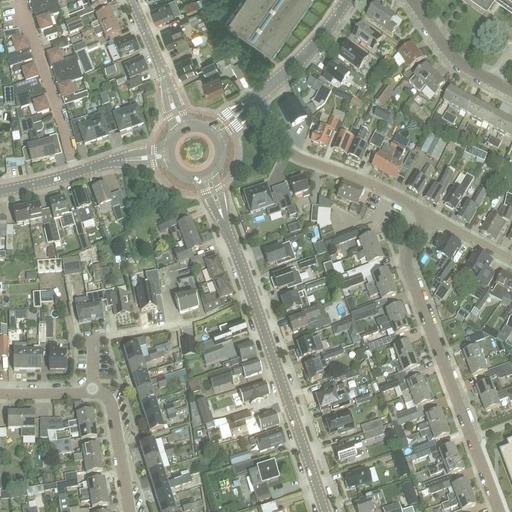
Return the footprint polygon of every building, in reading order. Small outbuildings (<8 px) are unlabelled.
[(29,0),(33,10),(57,2),(56,0),(29,0)] [(92,9),(104,4),(107,3),(105,0),(85,0),(88,4),(82,7),(84,11),(68,17),(70,23),(78,19),(94,13),(92,9)] [(156,22),(180,12),(175,0),(171,0),(151,9),(156,22)] [(193,0),(194,0),(184,4),(188,14),(198,10),(197,7),(200,6),(197,0),(193,0)] [(241,0),(227,21),(246,34),(253,39),(272,52),(308,0),(241,0)] [(511,0),(478,0),(488,6),(491,0),(497,0),(511,10),(511,0)] [(57,2),(33,10),(40,32),(44,31),(46,37),(57,34),(55,27),(52,28),(48,17),(61,13),(57,2)] [(391,34),(396,27),(392,24),(395,19),(388,14),(389,12),(385,10),(386,8),(378,2),(367,17),(391,34)] [(110,11),(110,10),(95,16),(98,22),(91,25),(92,28),(80,33),(82,36),(115,22),(112,16),(113,16),(114,15),(112,11),(111,11),(110,11)] [(188,15),(179,19),(182,26),(190,23),(191,26),(197,23),(199,24),(205,33),(192,39),(195,44),(214,35),(203,19),(204,19),(198,10),(188,14),(187,14),(188,15)] [(78,19),(70,23),(65,25),(69,35),(82,30),(78,19)] [(120,33),(115,22),(82,36),(83,39),(94,34),(95,37),(103,33),(105,39),(120,33)] [(353,37),(372,51),(382,37),(363,23),(353,37)] [(180,25),(161,33),(168,49),(177,46),(179,52),(190,47),(187,41),(180,25)] [(12,66),(24,63),(32,60),(28,49),(29,48),(27,41),(26,42),(24,38),(21,39),(19,36),(16,36),(15,30),(4,32),(5,38),(10,37),(12,42),(13,42),(16,52),(7,55),(10,67),(12,66)] [(120,60),(139,52),(132,37),(114,45),(120,60)] [(65,38),(51,43),(54,51),(47,53),(55,76),(79,68),(75,56),(62,60),(59,50),(68,47),(65,38)] [(75,54),(86,49),(83,43),(72,48),(75,54)] [(359,70),(368,57),(349,43),(341,54),(348,59),(346,61),(359,70)] [(405,71),(422,59),(412,45),(405,51),(406,52),(401,55),(406,62),(401,66),(405,71)] [(99,46),(88,48),(90,61),(95,60),(95,56),(100,55),(99,46)] [(75,54),(78,61),(87,57),(84,50),(75,54)] [(232,61),(240,58),(236,50),(229,54),(232,61)] [(181,79),(198,72),(191,56),(174,64),(181,79)] [(130,80),(148,72),(142,58),(124,66),(130,80)] [(206,75),(218,69),(214,61),(201,67),(206,75)] [(26,69),(24,63),(12,66),(15,73),(22,71),(26,82),(13,86),(15,98),(17,97),(41,89),(34,67),(26,69)] [(350,73),(335,63),(324,79),(337,89),(341,84),(341,85),(350,73)] [(93,72),(90,65),(82,69),(84,75),(93,72)] [(420,70),(415,76),(409,83),(419,92),(426,86),(425,86),(435,75),(426,67),(422,72),(420,70)] [(62,98),(74,94),(70,83),(82,79),(79,68),(55,76),(62,98)] [(208,94),(224,87),(218,74),(202,81),(208,94)] [(444,85),(435,75),(425,86),(426,86),(435,96),(440,90),(439,89),(444,85)] [(117,86),(126,82),(124,77),(115,80),(117,86)] [(143,85),(139,77),(125,83),(129,91),(143,85)] [(399,86),(404,90),(410,84),(405,80),(399,86)] [(325,105),(331,92),(322,87),(316,100),(312,102),(317,110),(325,105)] [(385,87),(375,101),(382,106),(393,93),(385,87)] [(453,111),(463,94),(451,88),(443,103),(449,106),(448,108),(453,111)] [(41,89),(17,97),(20,108),(33,104),(36,115),(31,117),(32,119),(33,125),(44,122),(41,114),(48,111),(41,89)] [(72,103),(89,98),(87,92),(70,97),(72,103)] [(466,116),(474,100),(463,94),(453,111),(458,114),(459,112),(466,116)] [(357,96),(351,102),(360,110),(365,104),(357,96)] [(476,123),(485,106),(474,100),(466,116),(471,119),(470,120),(476,123)] [(125,112),(131,130),(143,126),(134,101),(129,103),(132,110),(125,112)] [(297,101),(282,110),(293,127),(307,119),(312,115),(309,110),(303,113),(297,101)] [(115,121),(120,134),(131,130),(125,112),(114,116),(111,105),(104,107),(109,123),(115,121)] [(488,128),(496,112),(485,106),(476,123),(481,126),(482,124),(488,128)] [(96,142),(108,138),(104,125),(109,123),(104,107),(97,110),(99,113),(94,115),(96,122),(90,124),(96,142)] [(335,111),(331,119),(339,123),(342,124),(345,116),(338,112),(335,111)] [(498,135),(507,119),(496,112),(488,128),(493,131),(492,132),(498,135)] [(390,115),(386,113),(382,120),(387,122),(390,115)] [(448,123),(452,116),(446,113),(443,120),(448,123)] [(457,119),(452,116),(448,123),(453,126),(457,119)] [(37,137),(36,137),(32,119),(19,122),(22,134),(29,133),(31,139),(33,141),(34,145),(28,147),(32,163),(43,160),(37,137)] [(81,119),(70,123),(74,137),(81,134),(85,146),(96,142),(90,124),(83,126),(81,119)] [(318,127),(312,142),(328,149),(334,133),(335,133),(339,123),(331,119),(328,127),(327,129),(319,126),(318,127)] [(511,121),(507,119),(498,135),(503,138),(504,136),(511,140),(511,136),(511,121)] [(352,128),(349,137),(340,134),(333,150),(347,156),(354,140),(355,140),(360,132),(360,131),(364,123),(358,120),(354,129),(352,128)] [(465,132),(470,135),(474,128),(469,125),(465,132)] [(479,131),(474,128),(470,135),(476,138),(479,131)] [(362,144),(368,133),(361,130),(349,156),(360,162),(368,147),(362,144)] [(375,147),(381,136),(375,133),(369,144),(375,147)] [(437,162),(446,144),(435,139),(436,137),(430,133),(421,152),(427,155),(426,156),(437,162)] [(42,136),(37,137),(43,160),(55,158),(53,149),(60,147),(57,135),(49,137),(50,141),(44,143),(42,136)] [(394,142),(393,143),(406,150),(410,142),(398,135),(394,142)] [(381,136),(375,147),(380,150),(386,139),(381,136)] [(493,147),(497,140),(491,137),(487,144),(493,147)] [(497,140),(493,147),(498,150),(502,142),(497,140)] [(393,143),(390,148),(396,151),(403,155),(406,150),(393,143)] [(380,153),(372,167),(383,174),(388,166),(391,159),(394,155),(396,151),(390,148),(389,150),(384,148),(381,154),(380,153)] [(388,166),(383,174),(395,180),(403,166),(398,163),(403,155),(396,151),(395,152),(394,155),(391,159),(388,166)] [(405,160),(412,164),(416,156),(410,153),(405,160)] [(16,169),(16,168),(15,159),(6,159),(7,168),(6,168),(6,170),(16,169)] [(419,195),(434,170),(427,165),(420,177),(415,174),(407,188),(419,195)] [(445,192),(454,174),(447,170),(438,187),(434,185),(425,199),(437,206),(445,192)] [(455,210),(465,192),(466,193),(474,180),(467,175),(459,189),(455,186),(445,204),(446,204),(445,207),(453,212),(454,209),(455,210)] [(303,198),(309,197),(308,192),(303,178),(290,182),(294,196),(302,194),(303,198)] [(342,182),(336,198),(352,204),(357,206),(357,205),(363,190),(342,182)] [(98,206),(104,204),(112,202),(106,185),(92,189),(98,206)] [(283,210),(280,201),(276,202),(274,194),(268,196),(265,187),(263,188),(257,190),(243,195),(243,197),(242,198),(244,204),(246,203),(249,215),(265,210),(268,217),(280,213),(279,211),(283,210)] [(482,199),(485,192),(480,189),(476,196),(471,205),(466,202),(457,218),(469,224),(483,199),(482,199)] [(289,217),(295,215),(287,190),(280,192),(289,217)] [(81,224),(81,225),(94,221),(90,207),(89,207),(84,192),(72,196),(79,218),(78,218),(80,224),(81,224)] [(507,225),(511,213),(511,194),(510,194),(505,206),(507,207),(503,217),(501,221),(490,215),(481,232),(496,240),(505,224),(507,225)] [(330,210),(333,205),(319,196),(318,203),(330,210)] [(55,221),(68,217),(63,199),(49,202),(55,221)] [(318,207),(317,215),(330,216),(330,210),(318,203),(318,207)] [(352,204),(349,213),(356,217),(356,216),(363,218),(364,214),(367,208),(360,205),(359,206),(357,205),(357,206),(352,204)] [(35,222),(42,220),(38,205),(25,208),(30,225),(35,224),(35,222)] [(119,206),(112,208),(117,221),(122,219),(120,211),(119,206)] [(30,225),(25,208),(13,211),(16,226),(23,224),(24,226),(30,225)] [(188,214),(186,209),(175,213),(177,218),(188,214)] [(317,215),(316,223),(316,226),(318,226),(329,222),(330,216),(317,215)] [(189,239),(196,236),(191,221),(182,224),(180,218),(159,226),(161,233),(175,227),(178,233),(181,242),(189,239)] [(329,222),(318,226),(319,230),(331,226),(329,222)] [(80,224),(75,225),(78,237),(84,236),(81,225),(81,224),(80,224)] [(321,236),(333,232),(331,226),(319,230),(321,236)] [(54,244),(60,243),(56,227),(50,228),(54,243),(54,244)] [(111,240),(107,227),(101,229),(106,241),(111,240)] [(54,243),(50,228),(44,230),(47,245),(54,243)] [(358,238),(355,230),(335,237),(323,242),(326,251),(358,238)] [(333,232),(321,236),(323,242),(335,237),(333,232)] [(289,245),(304,239),(302,233),(283,239),(285,245),(286,246),(289,245)] [(352,258),(355,256),(379,248),(374,235),(358,241),(361,248),(349,252),(352,258)] [(442,236),(435,248),(438,250),(437,252),(444,257),(450,260),(460,243),(447,235),(445,238),(442,236)] [(201,248),(196,236),(189,239),(181,242),(183,248),(174,252),(178,264),(190,259),(193,258),(190,252),(201,248)] [(268,266),(275,263),(277,267),(295,261),(289,245),(286,246),(285,245),(264,253),(268,266)] [(376,262),(383,259),(379,248),(355,256),(357,262),(365,259),(368,265),(376,262)] [(467,268),(466,271),(473,275),(470,280),(478,284),(487,290),(487,289),(486,288),(489,283),(494,275),(487,271),(492,262),(476,253),(475,255),(474,254),(466,267),(467,268)] [(206,268),(210,282),(224,277),(224,276),(223,277),(216,258),(206,262),(203,254),(193,258),(190,259),(192,268),(200,266),(201,270),(206,268)] [(63,274),(80,271),(78,258),(62,261),(63,274)] [(301,270),(316,265),(313,258),(298,263),(301,270)] [(330,262),(322,265),(326,278),(335,275),(330,262)] [(452,270),(455,265),(449,262),(444,269),(437,278),(443,282),(452,270)] [(102,281),(100,265),(91,267),(94,283),(102,281)] [(346,273),(337,277),(339,282),(348,279),(363,274),(360,268),(346,273)] [(277,290),(286,287),(287,289),(301,285),(297,273),(295,274),(294,270),(288,272),(288,271),(272,277),(273,279),(270,280),(274,289),(276,288),(277,290)] [(460,275),(452,270),(443,282),(449,287),(451,288),(460,275)] [(377,288),(391,283),(387,271),(372,276),(374,283),(365,286),(367,292),(377,288)] [(136,290),(139,312),(155,309),(153,298),(160,297),(156,273),(150,274),(146,274),(144,275),(146,288),(136,290)] [(365,279),(363,274),(348,279),(339,282),(338,283),(341,292),(364,283),(363,282),(365,279)] [(487,290),(484,295),(489,298),(490,297),(502,303),(504,299),(511,283),(511,278),(503,274),(496,286),(497,286),(492,293),(487,289),(487,290)] [(180,314),(198,308),(193,292),(198,290),(195,277),(178,282),(180,289),(178,290),(180,295),(175,297),(180,314)] [(224,277),(210,282),(211,282),(215,293),(200,299),(206,314),(223,306),(220,300),(231,295),(224,277)] [(324,285),(322,279),(305,286),(307,291),(324,285)] [(43,289),(54,289),(54,281),(43,282),(43,289)] [(381,300),(396,295),(391,283),(377,288),(367,292),(369,298),(373,297),(372,296),(378,294),(381,300)] [(470,295),(479,301),(480,300),(484,295),(487,290),(478,284),(470,295)] [(115,316),(130,314),(126,293),(113,296),(112,291),(104,292),(105,299),(111,297),(115,316)] [(33,309),(40,308),(39,292),(32,293),(33,309)] [(91,321),(103,318),(98,292),(85,295),(87,305),(91,321)] [(286,313),(300,308),(302,312),(310,309),(304,292),(281,300),(286,313)] [(350,300),(352,309),(368,304),(365,296),(350,300)] [(91,321),(87,305),(82,306),(81,300),(74,301),(78,323),(91,321)] [(479,301),(474,309),(479,312),(480,312),(485,303),(480,300),(479,301)] [(362,314),(376,309),(374,303),(350,312),(352,318),(362,314)] [(511,305),(506,314),(502,320),(508,324),(511,318),(511,316),(511,305)] [(302,316),(288,321),(292,333),(307,328),(305,323),(324,316),(320,306),(300,313),(302,316)] [(378,328),(386,325),(405,318),(403,313),(405,312),(403,306),(400,307),(400,306),(385,312),(387,318),(385,319),(384,318),(375,321),(378,328)] [(362,314),(364,320),(378,314),(376,309),(362,314)] [(380,334),(392,330),(394,336),(409,331),(405,318),(386,325),(378,328),(380,334)] [(334,334),(348,329),(350,336),(357,333),(353,320),(332,327),(334,334)] [(213,340),(216,347),(232,341),(231,339),(247,333),(246,331),(247,330),(246,326),(244,326),(243,322),(227,328),(226,326),(219,329),(221,335),(212,338),(213,340)] [(507,326),(504,330),(498,339),(505,344),(511,335),(509,333),(511,330),(507,326)] [(360,341),(379,334),(377,329),(364,334),(359,336),(358,336),(360,341)] [(494,330),(490,337),(497,341),(501,334),(494,330)] [(469,339),(471,345),(485,340),(483,334),(469,339)] [(388,338),(381,341),(383,346),(396,341),(394,336),(388,338)] [(299,360),(323,351),(318,337),(297,345),(299,351),(296,352),(299,360)] [(155,350),(141,354),(139,348),(146,346),(143,338),(131,341),(133,347),(123,350),(127,364),(156,355),(155,350)] [(0,358),(8,358),(7,339),(0,339),(0,358)] [(183,340),(184,356),(195,355),(195,349),(192,349),(191,339),(183,340)] [(213,340),(198,345),(201,352),(216,347),(213,340)] [(370,351),(383,346),(381,341),(367,346),(370,351)] [(232,366),(256,358),(251,342),(237,347),(240,358),(231,362),(232,366)] [(396,361),(402,359),(412,355),(407,343),(393,348),(395,355),(394,355),(396,361)] [(65,372),(66,352),(56,352),(56,345),(50,345),(49,371),(65,372)] [(468,365),(485,359),(482,353),(480,354),(478,348),(471,350),(469,345),(461,348),(464,353),(463,353),(464,354),(461,355),(463,361),(466,360),(468,365)] [(206,365),(225,357),(221,346),(202,353),(206,365)] [(386,352),(383,346),(370,351),(372,357),(386,352)] [(27,351),(28,371),(41,371),(42,351),(41,351),(41,347),(34,347),(34,351),(27,351)] [(318,363),(318,362),(305,367),(309,381),(323,377),(321,370),(327,368),(325,362),(344,355),(342,349),(321,356),(323,362),(322,363),(322,362),(318,363)] [(27,351),(14,351),(14,370),(28,371),(27,351)] [(147,373),(144,365),(151,363),(150,362),(158,360),(156,355),(127,364),(132,378),(147,373)] [(414,361),(412,355),(402,359),(396,361),(391,363),(393,369),(396,368),(398,374),(416,368),(416,367),(419,366),(417,360),(414,361)] [(485,359),(468,365),(472,377),(484,373),(486,378),(498,374),(496,368),(487,372),(485,365),(487,365),(485,359)] [(245,378),(261,373),(257,360),(232,369),(235,377),(244,374),(245,378)] [(503,372),(511,368),(510,363),(496,368),(498,374),(503,372)] [(511,368),(503,372),(505,378),(511,375),(511,368)] [(209,377),(213,388),(232,382),(228,371),(209,377)] [(339,376),(341,383),(356,378),(354,372),(339,376)] [(136,391),(151,387),(147,373),(132,378),(136,391)] [(387,385),(396,381),(394,376),(384,379),(387,385)] [(400,393),(402,400),(425,391),(423,385),(426,384),(424,377),(421,378),(420,378),(402,385),(405,391),(400,393)] [(384,392),(402,385),(400,380),(396,381),(387,385),(382,387),(384,392)] [(479,394),(481,400),(503,392),(503,391),(501,387),(500,387),(497,380),(498,380),(477,388),(474,389),(477,395),(479,394)] [(201,391),(197,381),(188,384),(191,395),(201,391)] [(255,406),(270,401),(268,396),(269,395),(265,383),(240,391),(242,399),(251,396),(253,401),(255,406)] [(331,400),(337,398),(335,393),(344,389),(342,384),(336,386),(336,383),(331,385),(331,384),(323,387),(325,392),(315,395),(318,404),(331,400)] [(503,392),(481,400),(486,412),(500,406),(498,401),(509,397),(511,402),(511,401),(511,385),(511,386),(511,385),(511,387),(503,391),(503,392)] [(136,391),(141,405),(155,401),(151,387),(136,391)] [(425,391),(402,400),(404,405),(413,402),(415,408),(430,403),(430,402),(433,401),(430,394),(427,395),(425,391)] [(346,395),(337,398),(331,400),(318,404),(321,412),(330,409),(331,412),(349,406),(346,395)] [(356,407),(374,401),(372,395),(354,401),(356,407)] [(141,405),(145,419),(160,414),(155,401),(141,405)] [(202,426),(202,427),(213,424),(206,401),(190,406),(192,429),(202,426)] [(391,423),(410,416),(408,411),(396,415),(393,408),(387,410),(391,423)] [(174,410),(166,412),(169,420),(177,418),(174,410)] [(34,412),(21,413),(21,429),(22,429),(22,438),(34,438),(34,412)] [(68,423),(69,429),(79,428),(95,425),(93,412),(76,415),(77,421),(68,423)] [(232,417),(232,418),(225,420),(228,432),(236,430),(234,424),(251,419),(249,412),(232,417)] [(428,430),(444,423),(440,412),(425,417),(427,423),(426,424),(428,430)] [(21,429),(21,413),(8,413),(8,429),(21,429)] [(251,434),(278,426),(274,413),(257,418),(258,422),(249,425),(251,434)] [(340,435),(355,430),(349,413),(342,416),(342,415),(325,421),(326,423),(325,424),(326,428),(328,428),(330,435),(339,431),(340,435)] [(164,428),(160,414),(145,419),(149,433),(164,428)] [(410,416),(391,423),(398,441),(404,438),(400,427),(412,422),(410,416)] [(56,419),(47,419),(47,431),(56,431),(56,419)] [(363,435),(382,428),(380,420),(360,427),(363,435)] [(429,443),(449,436),(444,423),(428,430),(420,433),(422,438),(426,436),(429,443)] [(81,440),(97,438),(95,425),(79,428),(69,429),(70,436),(80,435),(81,440)] [(384,436),(382,428),(363,435),(366,442),(384,436)] [(280,430),(262,436),(255,438),(260,452),(284,444),(280,430)] [(40,431),(40,439),(48,439),(47,431),(40,431)] [(59,441),(49,443),(50,450),(60,448),(71,447),(70,440),(59,441)] [(139,446),(143,460),(158,455),(154,441),(139,446)] [(359,448),(362,447),(360,442),(344,448),(344,449),(336,452),(340,463),(355,457),(356,458),(361,456),(359,448)] [(511,442),(507,444),(509,449),(500,452),(511,483),(511,442)] [(415,455),(429,450),(427,444),(413,449),(415,455)] [(74,463),(84,462),(100,459),(98,446),(82,449),(83,455),(73,456),(74,463)] [(437,466),(457,458),(453,446),(438,452),(441,458),(434,460),(437,466)] [(60,448),(50,450),(51,456),(61,455),(72,453),(71,447),(60,448)] [(429,450),(415,455),(417,461),(431,455),(429,450)] [(250,461),(248,452),(229,458),(231,467),(250,461)] [(143,460),(148,474),(163,469),(158,455),(143,460)] [(461,463),(459,463),(457,458),(437,466),(427,470),(430,477),(443,472),(444,477),(447,476),(462,470),(464,469),(461,463)] [(102,471),(100,459),(84,462),(86,474),(102,471)] [(271,498),(266,484),(278,480),(273,466),(262,469),(259,459),(232,468),(235,479),(248,475),(256,502),(271,498)] [(394,462),(397,471),(406,468),(403,459),(394,462)] [(419,472),(431,467),(428,461),(416,466),(419,472)] [(152,487),(167,483),(163,469),(148,474),(152,487)] [(351,476),(346,478),(347,482),(345,483),(347,489),(349,488),(349,489),(356,487),(356,489),(371,484),(367,469),(360,472),(360,470),(350,474),(351,476)] [(64,474),(65,482),(77,480),(75,473),(64,474)] [(171,496),(169,490),(192,483),(190,475),(181,478),(174,480),(167,483),(152,487),(156,501),(171,496)] [(428,490),(442,484),(440,478),(426,484),(428,490)] [(67,488),(78,487),(77,480),(65,482),(67,488)] [(106,493),(104,480),(88,482),(89,490),(79,492),(80,497),(106,493)] [(449,502),(470,493),(466,481),(452,487),(454,493),(447,496),(449,502)] [(442,484),(428,490),(430,495),(444,490),(442,484)] [(92,508),(108,505),(106,493),(80,497),(81,503),(91,501),(92,508)] [(371,503),(381,500),(379,493),(359,500),(360,503),(355,505),(357,511),(372,511),(374,511),(371,503)] [(449,502),(441,504),(444,511),(457,506),(457,505),(458,505),(461,511),(475,506),(470,493),(449,502)] [(156,501),(159,511),(169,511),(175,510),(171,496),(156,501)]
